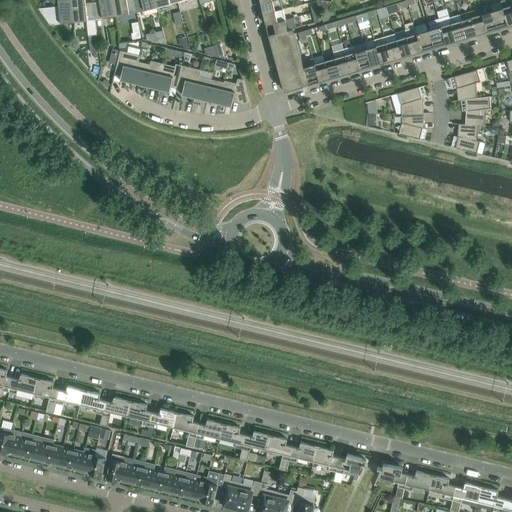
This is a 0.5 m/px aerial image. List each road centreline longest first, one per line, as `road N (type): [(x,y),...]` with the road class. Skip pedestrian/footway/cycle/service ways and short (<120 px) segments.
road 1 (residential): [(0,351),(511,475)]
road 2 (tertiary): [(233,229),(191,219),(132,182),(65,126),(0,50)]
road 3 (tertiary): [(0,81),(113,192),(191,236),(230,243)]
road 4 (tertiary): [(273,264),(312,281),(511,330)]
road 5 (tertiary): [(511,314),(318,267),(283,249)]
road 6 (residential): [(273,110),(433,63)]
road 7 (residential): [(118,92),(183,124),(273,110)]
road 8 (residential): [(121,497),(0,468)]
